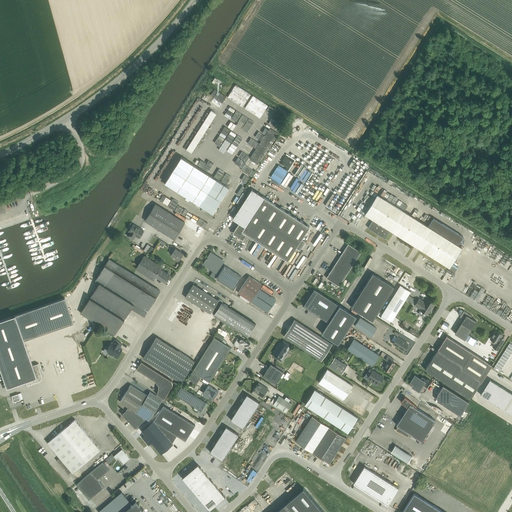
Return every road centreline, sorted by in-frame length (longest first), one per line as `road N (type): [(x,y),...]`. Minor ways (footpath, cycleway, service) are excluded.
road 1 (unclassified): [(97,401),(207,236),(293,293)]
road 2 (tertiary): [(0,155),(93,101),(194,0)]
road 3 (unclassified): [(293,293),(195,443),(161,473)]
road 4 (unclassified): [(329,479),(453,292)]
road 5 (unclassified): [(453,292),(340,222),(293,293)]
road 6 (unclassified): [(329,479),(276,452),(224,511)]
